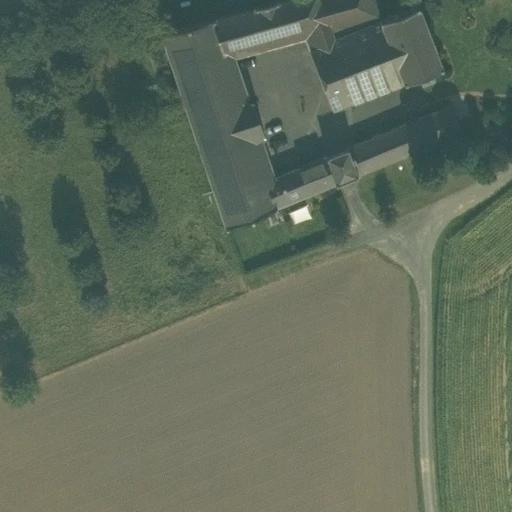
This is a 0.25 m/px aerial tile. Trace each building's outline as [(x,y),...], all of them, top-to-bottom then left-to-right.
[(375,0),(282,0),(273,2),(283,38),(304,32),(309,47),(383,19),(375,0)] [(273,2),(260,6),(270,42),(283,38),(273,2)] [(225,54),(270,42),(260,6),(162,33),(227,227),(259,214),(276,206),(267,179),(253,140),(264,136),(252,100),(241,103),(225,54)] [(309,47),(333,108),(404,81),(405,82),(442,67),(418,6),(383,19),(309,47)] [(450,104),(346,147),(356,174),(461,131),(450,104)] [(338,182),(356,174),(346,147),(328,154),(338,182)] [(267,179),(276,206),(309,193),(338,182),(328,154),(267,179)]
